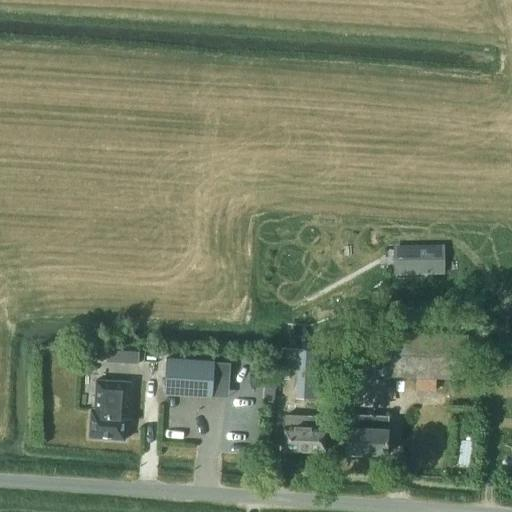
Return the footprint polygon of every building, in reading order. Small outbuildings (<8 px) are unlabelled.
[(445,274),(444,245),(393,246),(394,280),(404,280),(404,275),(445,274)] [(465,379),(467,335),(388,332),(386,376),(465,379)] [(125,351),(125,363),(138,364),(139,352),(125,351)] [(164,353),(162,391),(209,394),(212,357),(164,353)] [(130,420),(132,382),(95,379),(93,409),(91,408),(89,437),(125,440),(126,419),(130,420)] [(364,401),(365,380),(340,379),(339,399),(348,400),(346,452),(387,454),(388,416),(357,415),(358,400),(364,401)] [(276,383),(265,382),(264,400),(274,401),(276,383)] [(325,417),(285,415),(284,450),(325,452),(325,450),(324,450),(325,417)]
